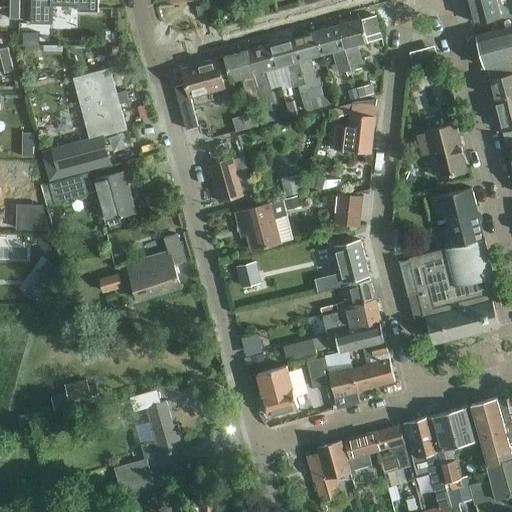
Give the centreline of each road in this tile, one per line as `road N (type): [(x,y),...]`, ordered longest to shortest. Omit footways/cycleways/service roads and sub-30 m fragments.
road 1 (residential): [(419,398),(378,235),(404,19),(414,0)]
road 2 (residential): [(256,444),(153,60)]
road 3 (residential): [(511,263),(446,10),(436,0)]
road 4 (residential): [(153,60),(369,0)]
road 5 (residential): [(256,444),(419,398)]
